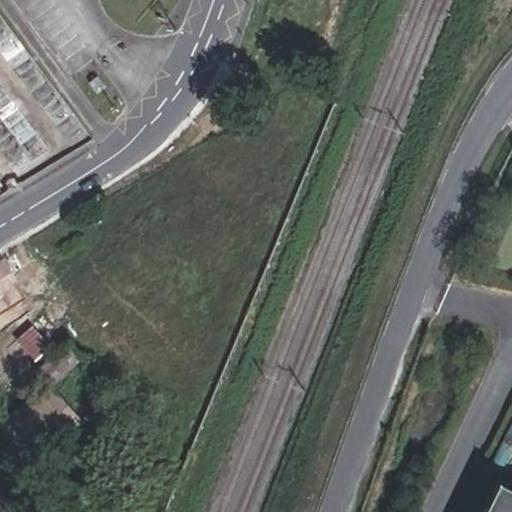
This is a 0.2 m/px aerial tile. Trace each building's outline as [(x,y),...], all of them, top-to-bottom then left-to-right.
[(188,132),(170,142),(175,152),(193,141),(188,132)] [(0,293),(0,289),(13,281),(1,262),(0,262),(0,295),(1,295),(0,293)] [(9,304),(22,297),(13,281),(0,289),(0,293),(1,295),(0,295),(0,311),(10,306),(9,304)] [(52,351),(32,328),(18,341),(38,363),(52,351)] [(16,422),(13,418),(0,429),(0,430),(33,467),(82,423),(54,390),(34,407),(16,422)] [(31,403),(13,418),(16,422),(34,407),(31,404),(31,403)] [(511,511),(511,497),(494,489),(483,511),(511,511)]
